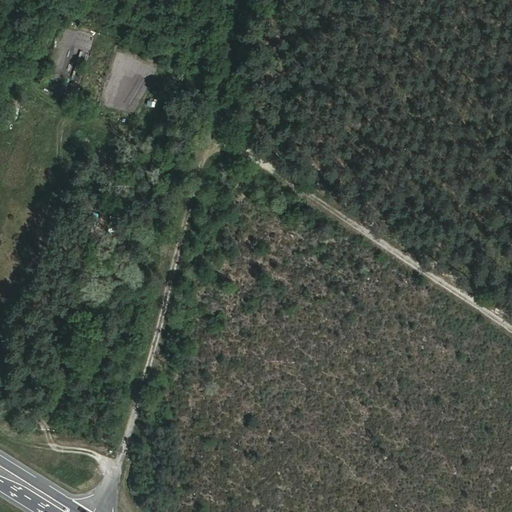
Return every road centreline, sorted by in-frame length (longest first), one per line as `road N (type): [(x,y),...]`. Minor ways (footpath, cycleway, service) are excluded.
road 1 (track): [(255,0),(108,511)]
road 2 (track): [(511,331),(216,135)]
